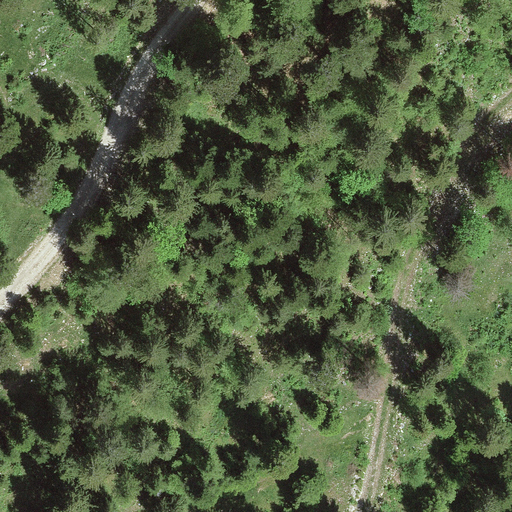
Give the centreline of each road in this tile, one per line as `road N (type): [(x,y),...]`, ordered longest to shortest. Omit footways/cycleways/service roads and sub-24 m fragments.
road 1 (track): [(369,511),(406,285),(483,123),(511,98)]
road 2 (track): [(0,308),(39,269),(75,214),(125,101),(195,0)]
